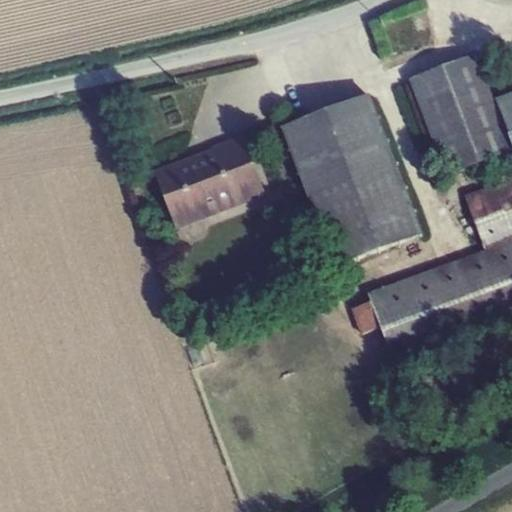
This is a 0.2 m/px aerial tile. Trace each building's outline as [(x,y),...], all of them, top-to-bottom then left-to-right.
[(511,151),(511,142),(495,102),(477,55),(410,82),(447,177),(511,151)] [(511,95),(495,102),(511,142),(511,178),(465,196),(485,251),(368,294),(396,369),(511,325),(511,95)] [(309,195),(337,269),(424,237),(370,96),(283,128),(302,179),(309,195)] [(154,171),(177,230),(266,196),(243,136),(213,148),(214,150),(154,171)] [(309,195),(302,179),(288,185),(295,201),(309,195)]
